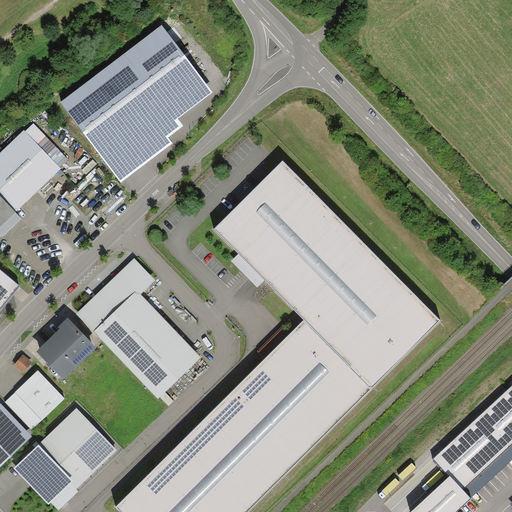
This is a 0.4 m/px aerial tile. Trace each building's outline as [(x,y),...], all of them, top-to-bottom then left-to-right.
[(104,158),(205,81),(163,25),(62,103),(104,158)] [(205,81),(104,158),(123,183),(174,143),(170,138),(185,127),(179,119),(214,92),(205,81)] [(58,166),(23,129),(0,150),(0,231),(1,232),(20,214),(14,207),(58,166)] [(282,157),(213,226),(237,249),(230,256),(257,283),(263,276),(304,318),(115,507),(119,511),(241,511),(442,318),(282,157)] [(151,276),(133,258),(79,310),(158,391),(195,356),(134,293),(151,276)] [(0,304),(19,283),(0,267),(0,304)] [(40,350),(63,375),(95,346),(71,321),(40,350)] [(22,353),(15,361),(22,367),(29,359),(22,353)] [(37,366),(14,388),(40,416),(63,395),(37,366)] [(511,385),(434,457),(441,465),(449,474),(462,488),(511,442),(511,385)] [(0,405),(0,466),(32,436),(1,404),(0,405)] [(76,406),(17,463),(48,495),(67,477),(74,484),(114,445),(76,406)] [(449,474),(409,511),(410,511),(454,511),(471,497),(462,488),(449,474)]
